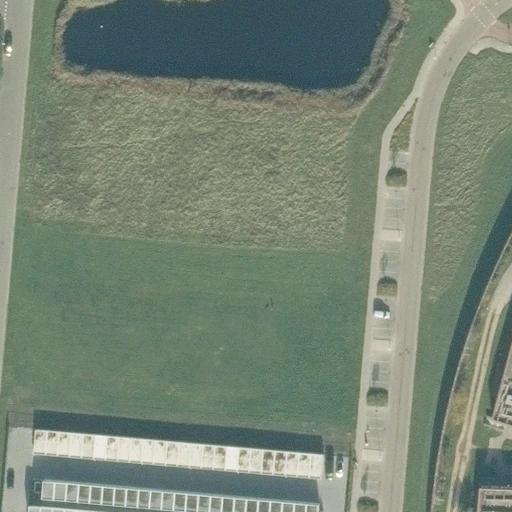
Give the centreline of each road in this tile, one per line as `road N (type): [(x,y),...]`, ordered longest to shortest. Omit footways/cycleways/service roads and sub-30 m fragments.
road 1 (unclassified): [(497,0),(465,33),(417,121),(389,511)]
road 2 (unknown): [(18,511),(22,457),(339,483),(337,511)]
road 3 (unclassified): [(0,248),(17,0)]
road 4 (track): [(454,511),(468,420),(498,306),(511,289)]
